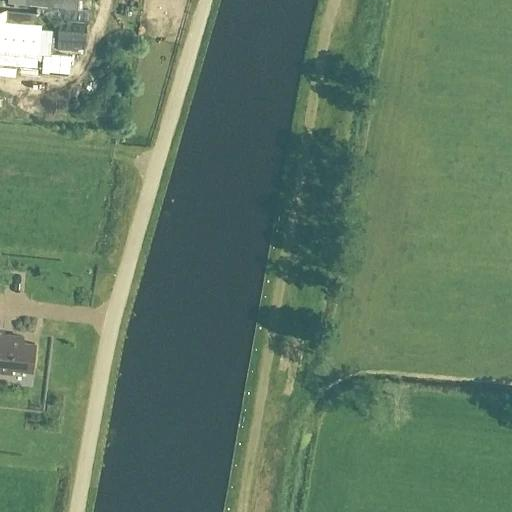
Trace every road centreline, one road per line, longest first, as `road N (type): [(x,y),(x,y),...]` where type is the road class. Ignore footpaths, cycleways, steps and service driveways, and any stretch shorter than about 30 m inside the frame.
road 1 (unclassified): [(86,511),(156,159),(199,0)]
road 2 (track): [(333,0),(240,511)]
